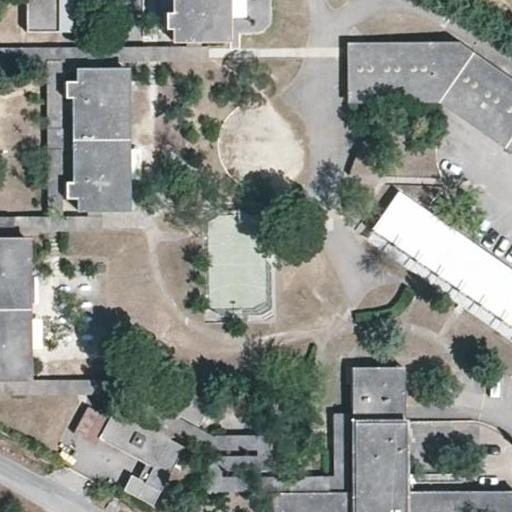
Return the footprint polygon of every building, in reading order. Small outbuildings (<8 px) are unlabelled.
[(57,33),(56,0),(23,0),(24,33),(57,33)] [(56,0),(57,33),(67,33),(67,14),(66,0),(56,0)] [(103,14),(103,0),(66,0),(67,14),(103,14)] [(171,11),(170,0),(159,0),(159,8),(163,8),(163,11),(171,11)] [(222,39),(221,0),(170,0),(171,11),(163,11),(163,27),(171,27),(171,39),(222,39)] [(511,82),(455,43),(348,45),(348,99),(436,98),(511,151),(511,82)] [(122,209),(122,69),(75,68),(76,80),(63,80),(63,96),(71,96),(71,182),(64,182),(64,198),(76,197),(76,209),(122,209)] [(351,178),(419,174),(438,173),(436,133),(381,136),(382,150),(350,152),(351,178)] [(511,273),(395,192),(368,229),(511,329),(511,273)] [(511,329),(368,229),(361,240),(511,345),(511,329)] [(0,378),(25,378),(24,237),(0,237),(0,378)] [(511,511),(511,490),(401,490),(400,368),(351,368),(351,490),(270,490),(270,511),(511,511)] [(196,426),(208,404),(179,388),(168,410),(196,426)] [(149,505),(181,447),(130,418),(131,415),(114,406),(108,418),(98,413),(85,438),(94,444),(97,438),(150,466),(142,482),(130,476),(122,490),(149,505)] [(200,436),(202,491),(258,489),(256,434),(200,436)]
